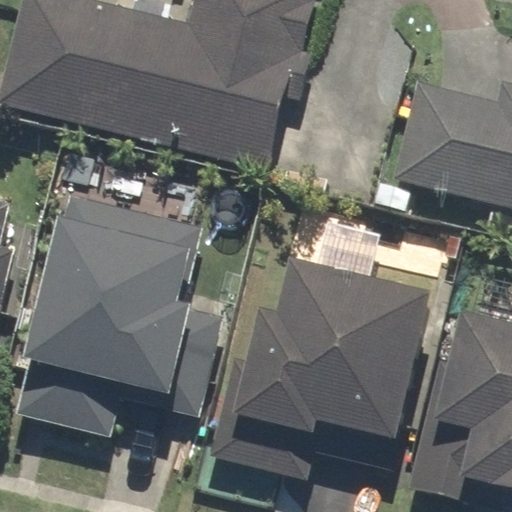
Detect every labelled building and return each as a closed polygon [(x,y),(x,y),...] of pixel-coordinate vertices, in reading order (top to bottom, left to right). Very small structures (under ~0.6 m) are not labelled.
[(22,0),(0,95),(0,129),(265,189),(279,125),(293,128),(322,0),(197,0),(189,38),(22,0)] [(486,108),(421,96),(402,200),(511,220),(511,100),(489,96),(486,108)] [(81,205),(62,201),(19,432),(111,449),(118,408),(177,419),(195,324),(183,321),(198,238),(130,225),(140,176),(89,166),(81,205)] [(0,361),(3,363),(38,219),(0,210),(0,361)] [(430,312),(297,279),(284,332),(259,325),(249,365),(232,360),(204,472),(309,498),(317,464),(389,482),(430,312)] [(511,511),(511,337),(466,327),(453,324),(411,508),(427,511),(511,511)]
